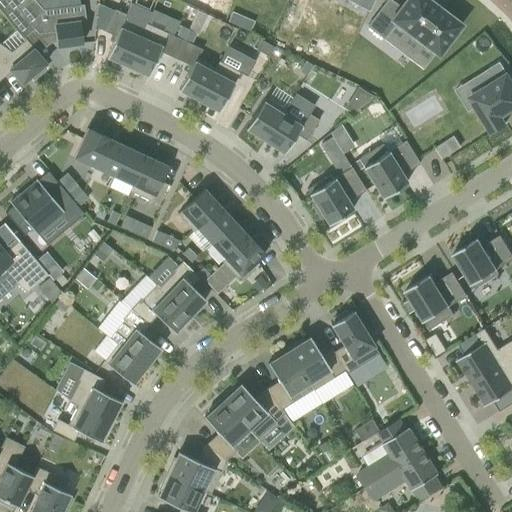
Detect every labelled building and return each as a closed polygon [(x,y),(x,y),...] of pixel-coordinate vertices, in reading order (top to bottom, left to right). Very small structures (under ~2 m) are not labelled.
[(369,12),(374,0),(348,0),(348,1),(369,12)] [(389,0),(387,0),(368,27),(383,39),(396,23),(438,55),(462,25),(429,0),(405,0),(400,8),(389,0)] [(15,31),(22,39),(34,28),(19,10),(6,20),(15,31)] [(144,28),(124,19),(126,15),(115,10),(105,32),(116,37),(106,57),(127,67),(144,28)] [(239,27),(243,17),(232,12),(227,22),(239,27)] [(145,24),(144,28),(127,67),(148,76),(167,33),(145,24)] [(167,33),(159,51),(175,59),(184,41),(189,30),(181,26),(175,37),(167,33)] [(189,30),(184,41),(191,45),(197,33),(189,30)] [(0,44),(0,79),(1,80),(11,71),(21,84),(30,77),(33,80),(46,69),(43,66),(46,64),(35,51),(25,39),(11,51),(0,44)] [(179,90),(199,101),(216,68),(215,68),(197,58),(201,49),(191,45),(184,41),(175,59),(191,66),(179,90)] [(262,41),(257,50),(269,58),(275,48),(264,41),(262,41)] [(216,68),(199,101),(219,112),(240,73),(219,61),(215,68),(216,68)] [(307,76),(313,66),(306,62),(300,72),(307,76)] [(511,81),(507,74),(496,81),(471,97),(470,97),(492,133),(506,124),(501,117),(511,109),(511,81)] [(265,141),(285,110),(266,98),(246,129),(265,141)] [(319,121),(308,115),(304,122),(285,110),(265,141),(284,153),(296,135),(306,141),(319,121)] [(330,133),(332,137),(336,143),(348,135),(341,124),(330,133)] [(94,167),(108,138),(87,129),(74,158),(94,167)] [(127,147),(108,138),(94,167),(114,176),(127,147)] [(420,164),(405,141),(387,152),(382,144),(358,159),(383,198),(407,183),(401,173),(407,170),(408,171),(420,164)] [(441,160),(449,154),(442,143),(434,148),(441,160)] [(147,156),(127,147),(114,176),(132,185),(133,185),(147,156)] [(133,185),(132,185),(129,191),(151,201),(167,166),(147,156),(133,185)] [(339,175),(351,167),(344,157),(332,164),(339,175)] [(353,196),(354,198),(365,190),(351,167),(339,175),(333,178),(331,174),(307,189),(315,203),(312,205),(321,221),(325,219),(329,225),(353,210),(347,200),(353,196)] [(40,183),(37,180),(10,203),(13,206),(5,213),(24,235),(31,228),(37,235),(38,234),(75,203),(51,174),(40,183)] [(73,200),(82,193),(77,186),(68,194),(73,200)] [(196,227),(219,206),(204,189),(177,214),(182,219),(193,231),(197,228),(196,227)] [(82,193),(73,200),(78,206),(87,199),(82,193)] [(234,222),(219,206),(196,227),(197,228),(211,243),(234,222)] [(120,214),(112,211),(107,222),(115,225),(120,214)] [(146,239),(151,227),(138,221),(133,233),(146,239)] [(249,238),(234,222),(211,243),(225,258),(226,259),(249,238)] [(158,245),(164,234),(156,231),(151,242),(158,245)] [(511,253),(500,235),(489,242),(490,244),(484,248),(478,238),(473,241),(470,238),(456,246),(458,250),(453,253),(475,288),(500,273),(497,269),(511,259),(511,253)] [(226,259),(225,258),(221,262),(237,279),(240,276),(243,279),(254,269),(251,266),(264,254),(249,238),(226,259)] [(17,241),(4,252),(0,247),(0,279),(6,274),(17,284),(27,293),(47,276),(48,275),(36,261),(17,240),(16,241),(17,241)] [(112,249),(103,242),(98,248),(107,256),(112,249)] [(191,262),(197,256),(188,248),(182,254),(191,262)] [(36,261),(48,275),(53,281),(63,272),(46,252),(36,261)] [(163,291),(190,316),(205,300),(191,287),(199,278),(197,276),(182,262),(174,270),(175,272),(159,288),(162,292),(163,291)] [(202,281),(211,273),(205,267),(197,276),(199,278),(202,281)] [(449,306),(467,295),(453,272),(441,279),(442,281),(436,285),(430,275),(406,290),(430,329),(454,314),(449,306)] [(67,281),(61,275),(55,280),(61,287),(67,281)] [(268,285),(260,276),(250,285),(258,294),(268,285)] [(50,303),(61,293),(49,278),(37,287),(50,303)] [(174,333),(190,316),(163,291),(162,292),(147,307),(174,333)] [(55,304),(64,312),(69,305),(59,298),(55,304)] [(117,344),(146,366),(160,349),(141,334),(149,325),(130,310),(122,319),(124,320),(109,338),(117,344)] [(378,354),(352,311),(348,314),(346,311),(333,319),(335,322),(331,324),(344,346),(334,352),(344,371),(346,374),(378,354)] [(457,360),(472,383),(511,357),(511,340),(498,349),(485,328),(458,345),(465,355),(457,360)] [(321,356),(310,338),(303,342),(302,340),(287,349),(309,383),(313,390),(344,371),(334,352),(331,349),(321,356)] [(104,361),(132,384),(146,366),(117,344),(104,361)] [(278,381),(266,389),(281,410),(293,403),(289,395),(309,383),(287,349),(273,358),(274,360),(268,364),(278,381)] [(511,357),(472,383),(486,406),(494,401),(500,411),(511,403),(511,357)] [(69,401),(77,406),(78,405),(110,422),(121,402),(99,391),(105,380),(84,369),(78,380),(80,381),(69,401)] [(266,414),(271,420),(281,410),(266,389),(255,400),(241,384),(235,390),(233,388),(221,399),(248,430),(266,414)] [(210,413),(204,418),(218,433),(205,445),(226,461),(237,451),(231,446),(248,430),(221,399),(208,411),(210,413)] [(79,431),(100,442),(110,422),(78,405),(77,406),(68,425),(57,419),(52,430),(73,441),(79,431)] [(374,413),(380,423),(390,417),(383,407),(374,413)] [(381,430),(373,418),(356,429),(363,441),(381,430)] [(366,487),(424,450),(409,427),(406,429),(400,419),(378,433),(384,443),(390,453),(358,474),(366,487)] [(57,452),(63,439),(54,434),(47,448),(55,452),(57,452)] [(1,447),(0,448),(0,475),(0,476),(0,502),(12,508),(13,504),(17,506),(25,490),(32,476),(17,468),(19,457),(24,447),(6,437),(0,447),(1,447)] [(335,458),(325,442),(317,447),(327,464),(335,458)] [(166,474),(203,491),(211,495),(226,461),(205,445),(197,461),(179,452),(175,459),(173,458),(166,474)] [(424,450),(366,487),(375,500),(407,480),(413,490),(414,490),(420,500),(442,486),(436,476),(439,474),(424,450)] [(38,495),(29,511),(61,511),(62,511),(63,511),(65,511),(72,499),(68,497),(70,494),(54,487),(55,476),(36,467),(32,476),(25,490),(38,495)] [(173,511),(193,511),(203,491),(166,474),(159,489),(161,490),(158,497),(176,506),(173,511)] [(271,509),(278,499),(267,491),(263,498),(263,504),(271,509)]
